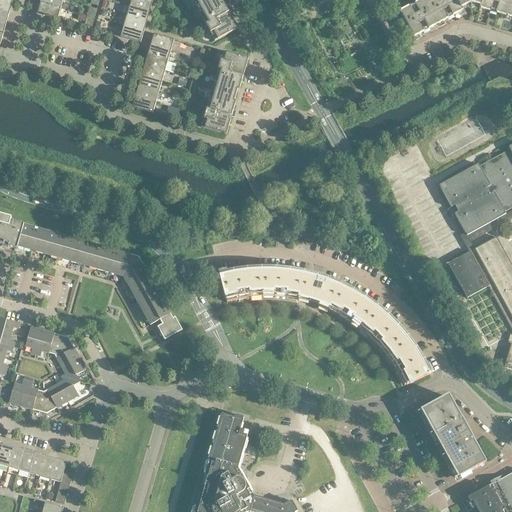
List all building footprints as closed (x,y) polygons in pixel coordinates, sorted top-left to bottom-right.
[(10,3),(0,0),(0,11),(7,13),(8,13),(9,13),(12,3),(11,2),(10,3)] [(41,0),(41,2),(43,3),(42,3),(61,9),(63,0),(41,0)] [(151,1),(147,0),(131,0),(130,6),(148,11),(150,11),(153,1),(151,0),(151,1)] [(221,3),(219,0),(208,0),(198,6),(201,11),(198,12),(215,42),(238,29),(223,2),(221,3)] [(410,7),(400,13),(414,38),(423,32),(424,32),(425,34),(427,33),(429,31),(428,30),(429,30),(438,24),(424,0),(422,0),(412,6),(410,7)] [(424,0),(438,24),(447,19),(448,19),(449,21),(453,18),(453,16),(463,10),(462,8),(461,9),(455,0),(424,0)] [(455,0),(461,9),(462,8),(470,4),(480,6),(481,7),(483,0),(455,0)] [(480,6),(480,9),(490,12),(491,12),(490,14),(493,15),(495,15),(496,14),(506,17),(511,0),(483,0),(481,7),(480,6)] [(43,3),(41,2),(37,14),(58,20),(61,9),(42,3),(43,3)] [(148,11),(130,6),(127,16),(145,22),(145,21),(147,22),(150,11),(148,11)] [(7,13),(0,11),(0,22),(4,24),(5,23),(7,24),(9,13),(8,13),(7,13)] [(113,14),(102,11),(100,18),(105,20),(105,18),(112,18),(113,14)] [(145,22),(127,16),(124,27),(142,32),(144,32),(147,22),(145,21),(145,22)] [(142,32),(124,27),(121,38),(141,43),(144,32),(142,32)] [(154,35),(152,39),(151,45),(153,46),(152,46),(171,51),(174,40),(154,35)] [(153,46),(151,45),(148,55),(150,56),(149,56),(168,62),(171,51),(152,46),(153,46)] [(248,59),(223,52),(214,85),(217,86),(215,91),(236,97),(238,89),(240,89),(248,59)] [(150,56),(148,55),(145,66),(147,66),(146,67),(165,72),(168,62),(149,56),(150,56)] [(147,66),(145,66),(142,76),(144,77),(143,77),(162,82),(165,72),(146,67),(147,66)] [(144,77),(142,76),(139,86),(141,87),(140,88),(159,93),(162,82),(143,77),(144,77)] [(141,87),(139,86),(136,97),(138,97),(137,98),(156,103),(159,93),(140,88),(141,87)] [(236,97),(215,91),(214,96),(211,95),(201,128),(226,135),(235,105),(233,105),(236,97)] [(138,97),(136,97),(132,108),(137,110),(153,114),(156,103),(137,98),(138,97)] [(511,145),(509,147),(510,147),(509,148),(510,150),(479,167),(478,165),(477,165),(440,186),(441,189),(451,208),(448,210),(451,216),(454,214),(465,234),(466,233),(467,236),(468,236),(488,225),(506,215),(505,212),(511,208),(511,145)] [(0,244),(0,245),(17,249),(18,247),(123,277),(150,326),(160,321),(162,325),(157,328),(165,341),(182,331),(175,318),(174,318),(140,257),(11,220),(12,218),(0,214),(0,244)] [(511,266),(496,237),(474,250),(475,252),(470,255),(469,253),(448,264),(467,299),(488,287),(511,330),(511,333),(510,335),(507,344),(511,345),(510,347),(507,346),(501,364),(505,366),(504,368),(511,370),(511,266)] [(234,274),(219,277),(224,293),(223,293),(224,298),(225,297),(226,301),(238,298),(250,296),(262,295),(262,298),(274,298),(286,299),(298,301),(299,299),(300,299),(310,302),(319,305),(330,309),(329,311),(340,317),(350,323),(360,330),(362,328),(371,336),(379,345),(387,354),(394,364),(401,374),(407,386),(410,384),(410,385),(414,383),(414,382),(429,375),(428,373),(428,372),(427,372),(422,362),(415,350),(407,339),(397,328),(387,318),(377,309),(365,301),(353,293),(342,288),(341,287),(340,287),(327,282),(317,278),(305,275),(303,275),(302,275),(290,272),(276,271),(262,271),(248,272),(234,274)] [(4,319),(0,318),(0,331),(11,335),(13,328),(18,329),(20,324),(4,319)] [(43,331),(31,328),(25,347),(33,349),(31,354),(36,356),(43,331)] [(11,335),(0,331),(0,344),(13,348),(15,343),(9,342),(11,335)] [(54,334),(43,331),(36,356),(40,357),(42,352),(49,354),(54,334)] [(68,338),(54,334),(49,354),(54,355),(56,359),(74,349),(68,338)] [(13,348),(0,344),(0,356),(5,358),(7,351),(12,352),(13,348)] [(80,359),(74,349),(56,359),(62,369),(80,359)] [(86,370),(80,359),(62,369),(65,375),(60,377),(63,382),(68,379),(68,380),(76,376),(86,370)] [(80,383),(76,376),(68,380),(68,379),(63,382),(57,385),(67,403),(79,396),(73,387),(80,383)] [(22,386),(15,384),(9,403),(21,407),(28,382),(23,381),(22,386)] [(33,383),(28,382),(21,407),(32,410),(38,391),(31,389),(33,383)] [(67,403),(57,385),(47,391),(57,409),(57,410),(65,405),(64,404),(67,403)] [(44,392),(38,391),(32,410),(46,414),(57,409),(47,391),(44,392)] [(448,396),(447,397),(421,411),(458,478),(486,463),(473,440),(462,419),(461,419),(448,396)] [(222,415),(221,419),(219,418),(217,426),(219,426),(217,434),(215,433),(212,441),(215,441),(212,449),(210,448),(208,456),(210,456),(208,464),(206,463),(204,471),(206,471),(205,476),(208,477),(202,499),(198,498),(196,504),(195,509),(193,508),(191,511),(297,511),(292,501),(284,505),(253,496),(246,483),(246,482),(247,482),(247,481),(248,480),(248,479),(248,478),(247,477),(246,476),(245,475),(244,475),(243,475),(242,476),(238,469),(239,465),(241,465),(244,458),(241,457),(243,450),(246,450),(248,443),(246,442),(248,432),(240,430),(244,418),(236,415),(236,418),(222,415)] [(10,446),(4,445),(0,457),(0,465),(8,468),(14,449),(10,447),(10,446)] [(18,450),(14,449),(8,468),(19,471),(25,451),(18,449),(18,450)] [(31,452),(25,451),(19,471),(29,474),(35,455),(31,453),(31,452)] [(39,456),(35,455),(29,474),(40,477),(45,457),(39,455),(39,456)] [(52,458),(45,457),(40,477),(50,480),(56,460),(52,459),(52,458)] [(59,462),(56,460),(50,480),(61,483),(61,481),(63,477),(64,473),(67,463),(60,461),(59,462)] [(511,511),(511,473),(505,477),(504,475),(490,482),(492,485),(471,496),(477,507),(479,511),(511,511)] [(47,493),(45,499),(53,501),(55,495),(47,493)] [(477,507),(471,496),(468,498),(464,500),(463,504),(468,511),(473,509),(477,507)] [(61,511),(62,508),(45,503),(42,511),(61,511)]
